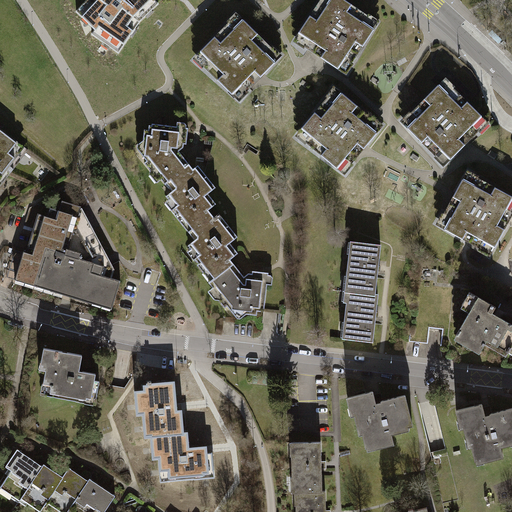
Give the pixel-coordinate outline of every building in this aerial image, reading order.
[(87,0),(76,12),(82,18),(85,16),(91,22),(89,24),(95,30),(92,35),(103,42),(105,40),(112,45),(110,47),(119,53),(140,22),(145,16),(143,14),(149,8),(152,10),(158,4),(154,0),(87,0)] [(343,70),(344,71),(363,42),(365,43),(375,26),(374,25),(375,23),(346,4),(347,3),(342,0),(322,0),(308,21),(307,21),(296,37),(298,38),(296,40),(326,59),(325,60),(342,71),(343,70)] [(236,97),(238,98),(262,73),(263,74),(277,60),(275,59),(277,57),(252,33),(253,32),(239,18),(238,19),(236,18),(212,43),(210,42),(197,55),(198,57),(196,58),(222,83),(221,84),(235,98),(236,97)] [(420,138),(445,162),(446,161),(447,162),(461,148),(460,147),(484,122),(483,120),(484,119),(470,105),(469,107),(444,82),(442,84),(441,82),(427,97),(428,98),(404,123),(406,124),(404,126),(418,139),(420,138)] [(341,169),(343,170),(365,144),(366,145),(379,130),(377,129),(379,127),(352,105),(354,103),(338,91),(337,92),(335,91),(313,118),(312,116),(299,131),(300,132),(299,134),(326,157),(325,158),(340,171),(341,169)] [(165,185),(166,183),(189,164),(178,151),(183,148),(183,144),(186,144),(188,128),(149,124),(148,130),(144,130),(142,146),(137,150),(147,161),(144,163),(153,174),(155,172),(165,185)] [(0,176),(23,147),(0,129),(0,176)] [(470,152),(479,140),(474,136),(465,148),(470,152)] [(170,210),(188,232),(210,214),(208,211),(216,204),(207,194),(215,187),(197,165),(193,169),(189,164),(166,183),(172,191),(166,196),(175,207),(170,210)] [(460,235),(490,252),(491,250),(493,251),(502,233),(501,233),(511,211),(511,196),(499,190),(499,191),(468,175),(467,176),(465,176),(456,193),(457,194),(441,224),(442,225),(441,227),(459,237),(460,235)] [(64,290),(113,305),(120,281),(110,278),(113,269),(81,206),(61,200),(58,210),(37,203),(29,207),(24,225),(37,229),(30,253),(23,251),(15,278),(63,293),(64,290)] [(207,269),(213,277),(232,262),(230,259),(238,253),(229,243),(237,236),(219,213),(213,217),(210,214),(188,232),(194,239),(187,245),(197,257),(194,259),(198,264),(197,266),(202,273),(207,269)] [(507,241),(511,227),(511,222),(508,220),(501,238),(507,241)] [(350,240),(345,290),(375,293),(380,243),(350,240)] [(244,276),(232,262),(213,277),(208,282),(219,294),(216,297),(224,307),(226,306),(235,317),(240,313),(257,315),(257,311),(264,311),(268,272),(252,270),(252,273),(248,273),(244,276)] [(347,300),(343,338),(373,341),(378,294),(375,293),(345,290),(344,299),(347,300)] [(481,349),(486,340),(511,354),(511,324),(492,313),(495,307),(469,292),(462,304),(471,309),(456,335),(481,349)] [(82,355),(43,348),(41,360),(47,361),(42,383),(49,384),(47,395),(84,402),(85,396),(95,398),(99,380),(94,379),(95,373),(79,370),(82,355)] [(150,424),(151,435),(183,432),(181,410),(176,410),(174,381),(151,383),(151,380),(146,381),(147,390),(135,391),(136,404),(142,403),(144,425),(150,424)] [(374,444),(375,447),(393,442),(391,433),(401,431),(400,427),(411,425),(404,395),(381,400),(381,402),(375,403),(372,391),(347,397),(349,408),(352,407),(357,426),(361,426),(366,446),(374,444)] [(483,457),(484,460),(502,455),(500,446),(510,443),(509,440),(511,439),(511,407),(490,413),(490,415),(485,416),(482,404),(456,410),(458,421),(462,420),(466,439),(470,438),(475,459),(483,457)] [(187,432),(183,432),(151,435),(152,447),(158,447),(160,469),(166,469),(167,479),(202,477),(201,470),(213,469),(212,452),(206,452),(206,446),(188,447),(187,432)] [(321,461),(320,441),(294,442),(295,455),(291,455),(291,477),(295,477),(295,491),(299,491),(322,491),(321,468),(325,468),(325,461),(321,461)] [(6,466),(11,470),(31,483),(32,480),(42,466),(17,449),(6,466)] [(42,466),(32,480),(52,493),(58,485),(63,477),(43,464),(42,466)] [(63,477),(58,485),(77,497),(78,495),(88,480),(69,468),(63,477)] [(20,499),(21,498),(31,483),(11,470),(0,486),(20,499)] [(88,480),(78,495),(98,508),(103,511),(115,495),(89,478),(88,480)] [(21,498),(40,510),(46,501),(52,493),(32,480),(31,483),(21,498)] [(58,485),(52,493),(46,501),(62,511),(66,511),(67,511),(77,497),(58,485)] [(325,511),(325,491),(322,491),(299,491),(299,504),(295,504),(295,511),(329,511),(325,511)] [(78,495),(77,497),(67,511),(95,511),(98,508),(78,495)]
